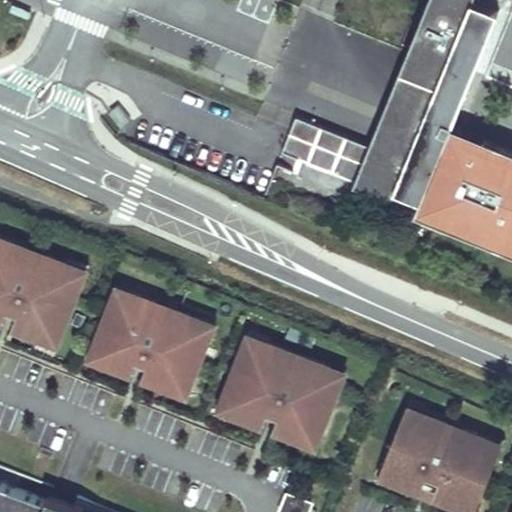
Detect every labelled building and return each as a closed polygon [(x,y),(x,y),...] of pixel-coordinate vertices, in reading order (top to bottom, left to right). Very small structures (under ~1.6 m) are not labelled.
[(511,159),(482,147),(450,134),(492,31),(504,1),(501,0),(430,0),(401,72),(419,79),(391,149),(373,141),(371,146),(356,182),(354,187),(392,202),(396,192),(421,202),(418,211),(484,238),(483,241),(500,249),(501,245),(511,249),(511,159)] [(511,15),(511,0),(501,0),(504,1),(492,31),(504,36),(511,15)] [(401,72),(373,141),(391,149),(419,79),(401,72)] [(121,105),(113,110),(124,126),(132,120),(121,105)] [(298,116),(296,119),(314,126),(316,123),(298,116)] [(314,126),(296,119),(282,153),(301,160),(314,126)] [(356,182),(371,146),(316,123),(314,126),(301,160),(356,182)] [(511,149),(486,138),(482,147),(511,159),(511,149)] [(418,211),(416,214),(483,241),(484,238),(418,211)] [(0,316),(58,342),(91,262),(0,226),(0,316)] [(511,249),(501,245),(500,249),(511,253),(511,249)] [(118,274),(87,352),(190,390),(218,313),(118,274)] [(249,323),(218,404),(318,443),(349,362),(249,323)] [(415,401),(409,414),(421,419),(425,410),(426,406),(415,401)] [(425,410),(421,419),(409,414),(387,471),(409,479),(407,484),(426,491),(433,474),(445,480),(439,497),(458,504),(460,501),(482,510),(505,452),(491,447),(495,438),(466,427),(465,428),(452,423),(453,421),(425,410)] [(497,433),(491,447),(505,452),(510,439),(497,433)] [(111,511),(0,467),(0,511),(111,511)] [(407,484),(409,479),(387,471),(383,480),(406,489),(407,484)] [(445,480),(433,474),(426,491),(439,497),(445,480)] [(460,511),(480,511),(482,510),(460,501),(458,504),(456,510),(460,511)]
